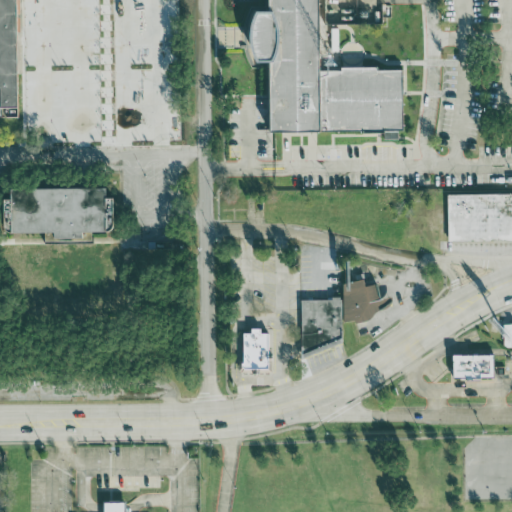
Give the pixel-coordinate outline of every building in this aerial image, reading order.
[(0,0),(0,117),(19,117),(20,0),(0,0)] [(275,132),(386,131),(386,140),(400,140),(400,131),(405,131),(404,69),(324,70),(323,0),(273,0),(274,12),(258,12),(258,64),(274,63),(275,132)] [(7,182),(104,180),(105,232),(123,232),(124,309),(9,311),(7,182)] [(449,242),(511,240),(511,194),(449,195),(449,242)] [(343,322),(380,322),(380,286),(366,286),(366,282),(344,282),(343,322)] [(302,300),(303,351),(344,350),(343,299),(302,300)] [(269,370),(270,331),(253,331),(253,334),(244,334),(243,362),(240,362),(240,369),(269,370)] [(455,380),(496,379),(495,356),(455,356),(455,380)] [(104,511),(105,494),(127,494),(127,511),(104,511)]
